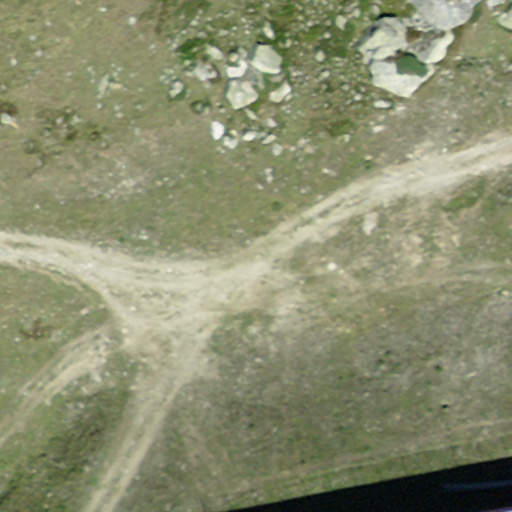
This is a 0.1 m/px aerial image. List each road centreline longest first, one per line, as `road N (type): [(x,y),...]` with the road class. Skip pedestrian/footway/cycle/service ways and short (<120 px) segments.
road 1 (track): [(511,146),(387,182),(260,243),(212,290)]
road 2 (track): [(511,283),(212,290)]
road 3 (track): [(212,290),(99,511)]
road 4 (track): [(212,290),(59,254),(0,251)]
